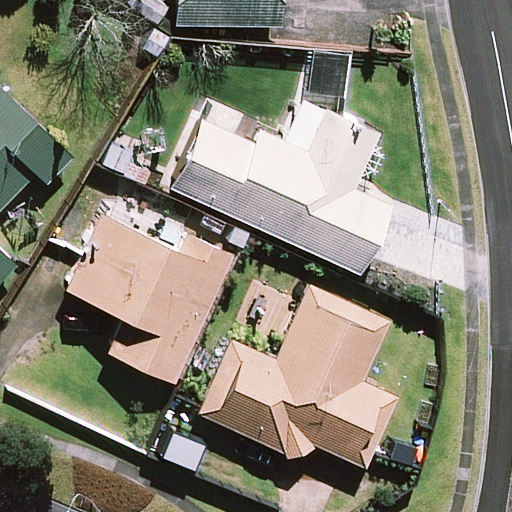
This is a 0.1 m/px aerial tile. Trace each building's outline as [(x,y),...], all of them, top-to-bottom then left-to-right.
[(171,0),(171,17),(273,19),(273,0),(171,0)] [(66,148),(0,84),(0,265),(11,254),(0,243),(0,198),(31,166),(40,175),(66,148)] [(372,128),(299,95),(281,135),(204,101),(167,183),(353,266),(383,200),(347,184),(372,128)] [(150,149),(111,132),(98,161),(137,178),(150,149)] [(174,241),(98,206),(63,283),(120,309),(104,345),(169,375),(227,250),(179,228),(174,241)] [(382,317),(303,282),(271,354),(227,333),(193,407),(294,452),(302,434),(358,459),(390,390),(356,374),(382,317)]
